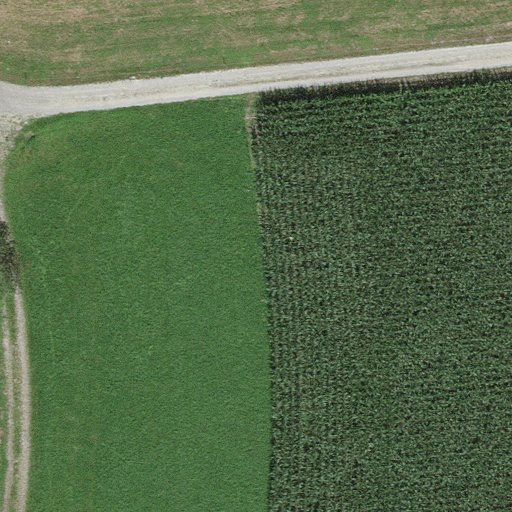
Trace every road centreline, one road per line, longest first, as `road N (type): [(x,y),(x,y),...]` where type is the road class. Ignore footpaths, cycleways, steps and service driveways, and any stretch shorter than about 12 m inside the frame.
road 1 (track): [(0,99),(86,104),(511,61)]
road 2 (track): [(21,102),(27,419),(18,511)]
